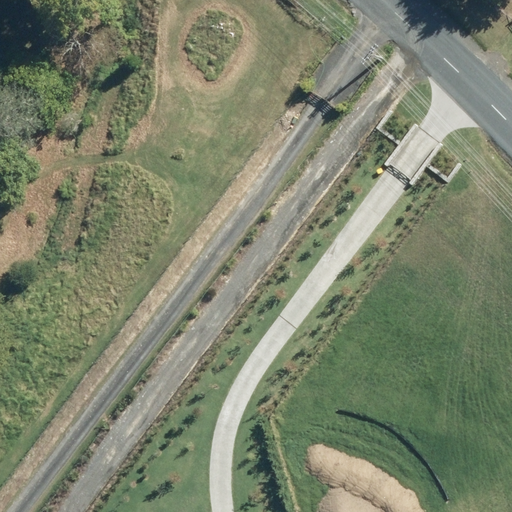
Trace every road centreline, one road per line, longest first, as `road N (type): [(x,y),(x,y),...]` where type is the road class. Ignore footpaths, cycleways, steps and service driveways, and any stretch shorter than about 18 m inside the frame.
road 1 (track): [(386,5),(6,511)]
road 2 (unclassified): [(380,0),(511,124)]
